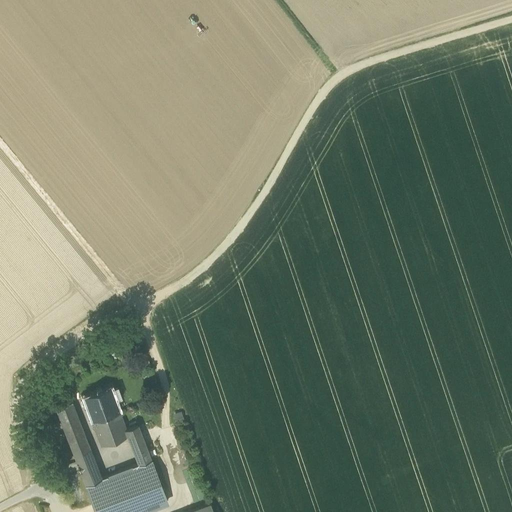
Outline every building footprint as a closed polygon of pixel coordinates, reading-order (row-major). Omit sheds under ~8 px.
[(83,396),(91,420),(92,420),(119,410),(111,387),(83,396)] [(55,406),(77,463),(93,457),(72,401),(73,401),(73,400),(72,400),(55,406)] [(101,445),(127,436),(126,429),(122,416),(119,410),(92,420),(101,445)] [(127,436),(130,444),(143,439),(138,424),(126,429),(127,436)] [(130,444),(133,449),(145,444),(143,439),(130,444)] [(133,449),(138,463),(151,459),(145,444),(133,449)] [(96,464),(93,457),(77,463),(80,470),(96,464)] [(146,511),(168,504),(151,459),(138,463),(132,466),(107,476),(107,475),(101,477),(85,484),(95,511),(146,511)] [(101,477),(96,464),(80,470),(85,484),(101,477)] [(186,511),(213,511),(210,503),(186,511)]
